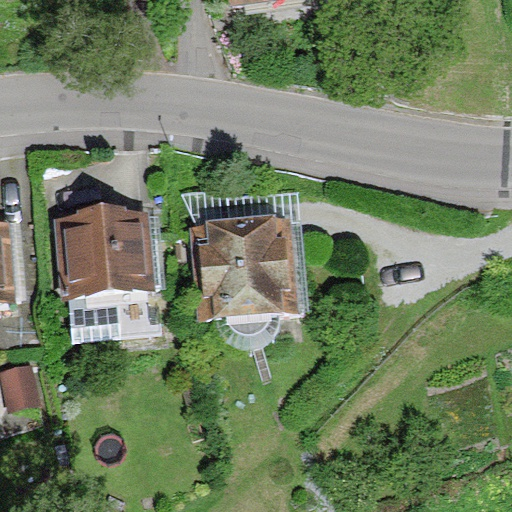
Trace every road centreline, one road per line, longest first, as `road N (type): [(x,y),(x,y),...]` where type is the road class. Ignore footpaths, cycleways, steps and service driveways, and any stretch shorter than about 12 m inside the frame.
road 1 (track): [(198,511),(318,417),(511,223)]
road 2 (residential): [(511,164),(383,152),(205,117)]
road 3 (residential): [(205,117),(0,119)]
